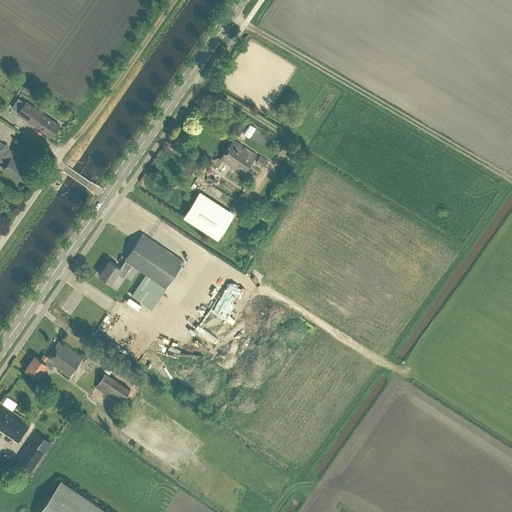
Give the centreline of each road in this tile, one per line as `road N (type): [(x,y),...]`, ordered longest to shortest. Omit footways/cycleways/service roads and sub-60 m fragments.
road 1 (secondary): [(106,195),(242,0)]
road 2 (secondary): [(0,350),(106,195)]
road 3 (track): [(73,139),(172,0)]
